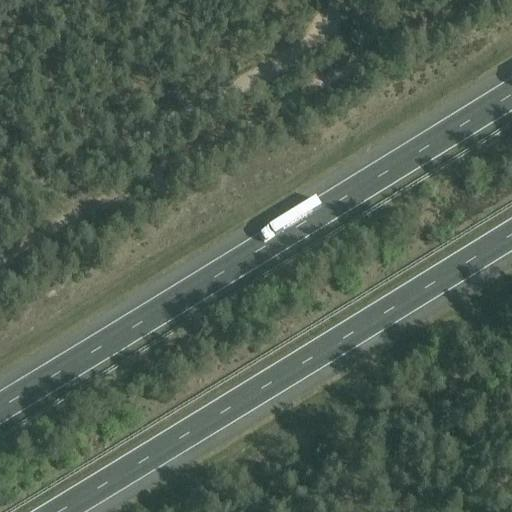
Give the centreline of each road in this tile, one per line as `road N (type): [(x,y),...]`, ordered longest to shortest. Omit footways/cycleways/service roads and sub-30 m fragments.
road 1 (motorway): [(511,93),(0,409)]
road 2 (motorway): [(62,511),(511,235)]
road 3 (track): [(346,0),(315,41),(235,91),(0,201)]
